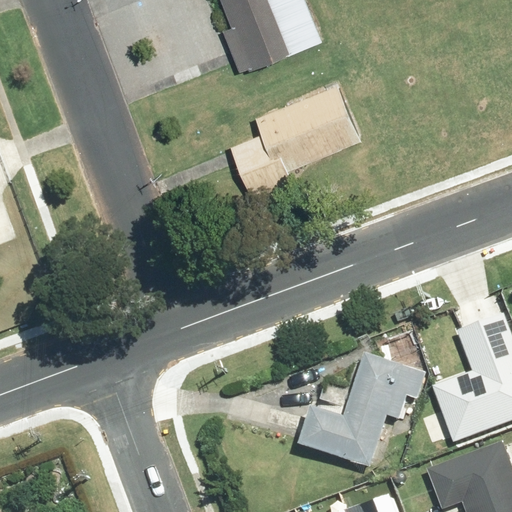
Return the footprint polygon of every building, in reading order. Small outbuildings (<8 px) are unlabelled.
[(97,0),(106,19),(147,0),(97,0)] [(223,28),(238,69),(317,42),(302,0),(221,0),(231,25),(223,28)] [(433,65),(415,73),(431,109),(449,101),(433,65)] [(431,109),(415,73),(389,85),(401,111),(405,120),(431,109)] [(389,85),(385,74),(358,86),(374,122),(401,111),(389,85)] [(229,143),(251,198),(292,182),(286,168),(362,139),(340,82),(257,114),(263,130),(229,143)] [(458,440),(511,418),(511,322),(507,311),(461,328),(475,363),(434,379),(458,440)] [(414,401),(426,370),(366,347),(340,416),(312,405),(298,442),(369,469),(388,419),(398,422),(407,398),(414,401)] [(511,511),(511,468),(502,441),(426,469),(441,509),(461,502),(464,511),(511,511)] [(333,511),(397,511),(390,492),(333,511)]
